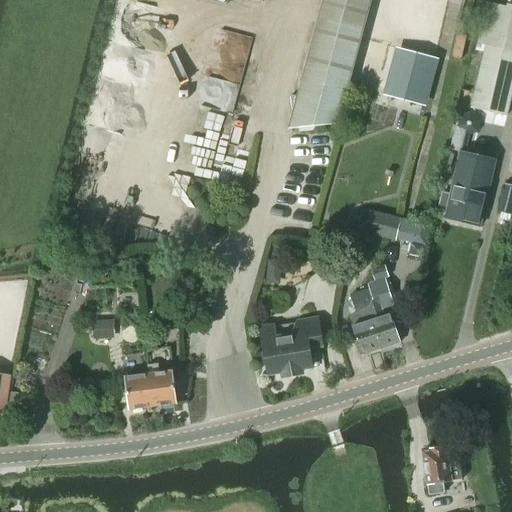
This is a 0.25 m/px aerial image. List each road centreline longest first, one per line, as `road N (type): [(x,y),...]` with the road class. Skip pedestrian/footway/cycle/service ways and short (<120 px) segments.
road 1 (tertiary): [(0,459),(237,428),(511,346)]
road 2 (unknown): [(195,2),(172,37),(156,105),(157,200),(235,274)]
